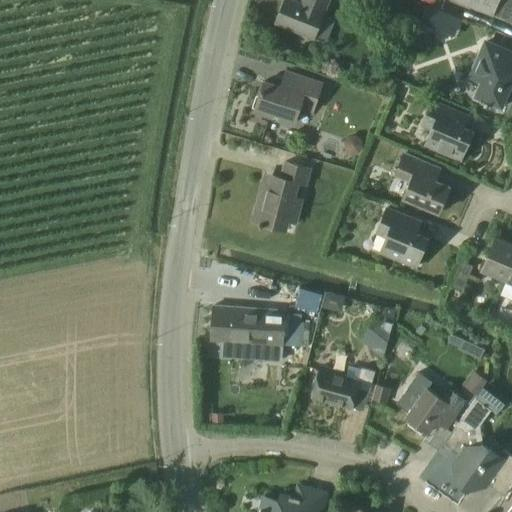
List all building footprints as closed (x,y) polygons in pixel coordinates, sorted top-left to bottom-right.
[(285,0),(277,22),(326,41),(335,18),(323,14),(328,0),(302,0),(301,3),(292,0),(285,0)] [(459,0),(493,13),(498,0),(459,0)] [(427,6),(420,23),(434,28),(440,11),(427,6)] [(511,52),(487,41),(472,77),(481,81),(475,95),(502,106),(510,88),(509,87),(511,80),(511,79),(511,52)] [(255,111),(293,124),(299,107),(313,111),(322,84),(286,72),(281,88),(264,82),(255,111)] [(425,145),(460,161),(473,130),(466,127),(471,116),(433,100),(422,125),(432,130),(425,145)] [(404,197),(438,213),(449,187),(436,181),(441,169),(406,153),(396,175),(411,181),(404,197)] [(254,221),(280,228),(282,220),(295,223),(302,198),(293,196),(297,182),(305,184),(309,168),(285,162),(282,177),(272,175),(266,197),(260,196),(254,221)] [(381,254),(416,268),(428,238),(417,233),(421,222),(387,208),(377,234),(387,238),(381,254)] [(482,270),(507,280),(511,267),(511,243),(496,237),(482,270)] [(450,288),(461,292),(472,267),(461,262),(450,288)] [(212,340),(282,345),(283,339),(313,342),(314,323),(284,321),(285,311),(215,306),(212,340)] [(381,348),(393,321),(371,312),(360,339),(381,348)] [(313,397),(352,408),(357,389),(370,392),(375,371),(361,368),(358,381),(334,374),(335,371),(321,367),(313,397)] [(477,396),(483,387),(487,381),(473,371),(463,385),(477,396)] [(406,418),(428,434),(437,422),(447,429),(466,401),(447,387),(440,397),(427,388),(406,418)] [(504,496),(510,487),(511,484),(511,457),(503,451),(499,457),(482,446),(479,426),(491,410),(495,413),(503,402),(483,387),(477,396),(444,445),(459,455),(453,464),(457,481),(468,490),(486,488),(488,485),(504,496)] [(308,511),(311,501),(283,494),(281,502),(264,498),(260,511),(308,511)]
